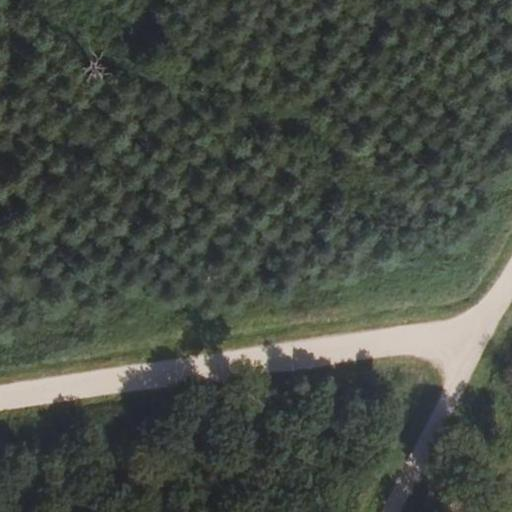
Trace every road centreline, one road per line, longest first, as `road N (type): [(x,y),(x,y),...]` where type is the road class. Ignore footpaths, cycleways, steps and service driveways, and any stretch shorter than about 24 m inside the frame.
road 1 (track): [(0,395),(348,344),(428,341),(461,349)]
road 2 (track): [(511,269),(461,349),(385,511)]
